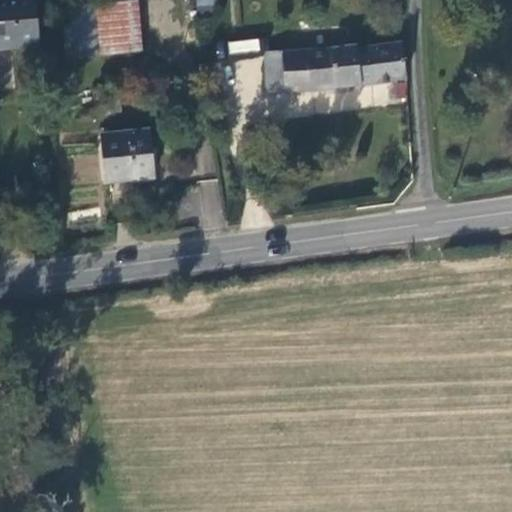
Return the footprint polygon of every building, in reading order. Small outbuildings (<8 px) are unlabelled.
[(38,48),(35,0),(0,0),(0,46),(1,47),(1,48),(38,48)] [(195,0),(197,13),(218,10),(216,0),(195,0)] [(139,54),(136,2),(97,6),(100,56),(139,54)] [(100,56),(97,6),(63,8),(67,59),(100,56)] [(259,37),(227,42),(229,56),(261,51),(259,37)] [(310,93),(406,82),(403,45),(358,54),(357,48),(267,55),(269,94),(310,93)] [(149,134),(101,138),(104,186),(153,180),(149,134)]
